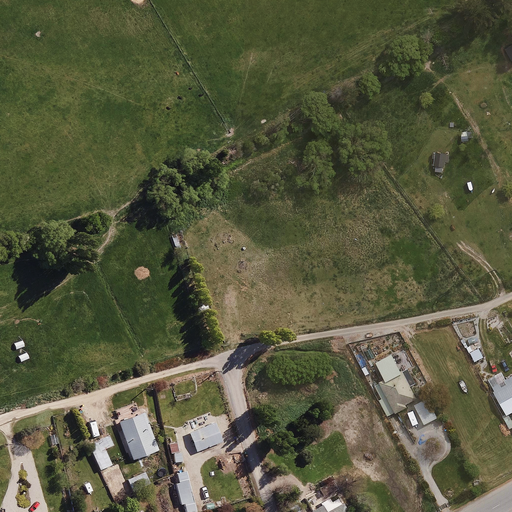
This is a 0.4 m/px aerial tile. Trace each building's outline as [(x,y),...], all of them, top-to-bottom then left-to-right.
[(445,159),(434,157),(433,166),(444,167),(445,159)] [(480,347),(470,352),(475,361),(485,356),(480,347)] [(405,369),(373,386),(387,417),(409,407),(407,403),(418,399),(405,369)] [(511,374),(492,387),(506,414),(511,410),(511,374)] [(158,447),(143,410),(114,422),(129,459),(158,447)] [(187,428),(197,451),(223,440),(213,417),(187,428)] [(114,446),(109,434),(91,443),(100,468),(111,464),(106,448),(114,446)] [(183,461),(178,441),(164,444),(168,464),(183,461)] [(184,511),(197,509),(187,471),(174,474),(184,511)] [(145,472),(127,479),(133,495),(152,487),(145,472)] [(336,495),(310,510),(310,511),(352,511),(347,501),(341,505),(336,495)] [(300,502),(285,509),(286,511),(301,511),(304,511),(300,502)]
